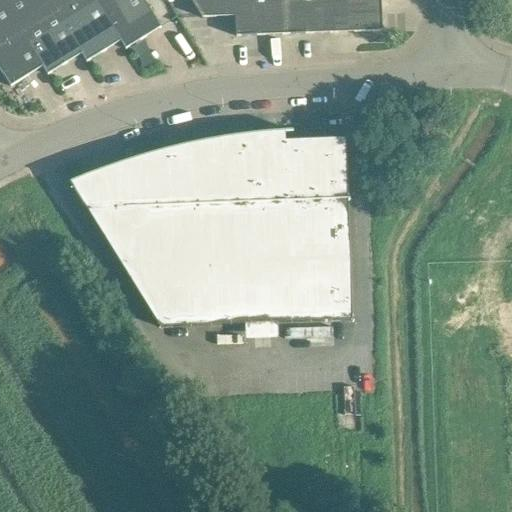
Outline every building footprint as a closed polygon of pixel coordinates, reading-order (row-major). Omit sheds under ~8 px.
[(0,0),(0,48),(23,34),(2,0),(0,0)] [(57,13),(49,0),(2,0),(23,34),(57,13)] [(78,0),(49,0),(57,13),(78,0)] [(121,42),(95,0),(78,0),(57,13),(82,55),(87,63),(121,42)] [(162,29),(144,0),(95,0),(121,42),(126,50),(162,29)] [(190,0),(202,19),(236,17),(237,37),(383,32),(381,0),(190,0)] [(82,55),(57,13),(23,34),(43,68),(48,76),(82,55)] [(43,68),(23,34),(0,48),(0,69),(11,88),(43,68)] [(353,321),(346,139),(286,142),(286,133),(294,133),(294,131),(274,133),(257,134),(242,136),(226,138),(209,141),(200,143),(187,146),(176,148),(164,151),(148,156),(134,160),(111,168),(87,176),(71,183),(161,328),(353,321)]
